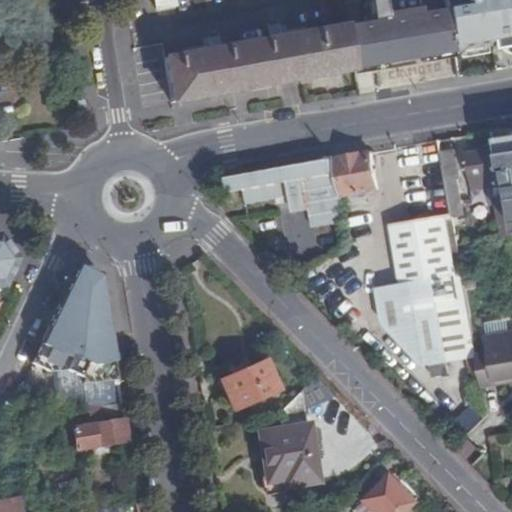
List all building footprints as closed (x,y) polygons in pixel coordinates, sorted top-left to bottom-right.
[(181,0),(161,0),(163,10),(182,7),(181,0)] [(381,0),(366,0),(371,24),(384,22),(381,0)] [(511,0),(450,0),(453,11),(460,53),(497,47),(498,51),(511,48),(511,0)] [(371,24),(354,27),(355,31),(361,70),(460,53),(453,11),(384,22),(371,24)] [(177,101),(361,71),(361,70),(355,31),(327,36),(171,61),(177,101)] [(496,218),(511,215),(511,210),(507,183),(504,170),(502,171),(497,148),(462,154),(469,187),(497,182),(498,186),(495,186),(496,194),(493,195),(492,199),(496,218)] [(453,150),(441,152),(449,201),(459,199),(455,177),(458,177),(453,150)] [(380,194),(372,152),(336,159),(342,201),(380,194)] [(342,201),(336,159),(262,172),(228,178),(231,193),(246,190),(248,205),(294,197),(297,213),(312,210),(315,228),(345,223),(342,201)] [(423,369),(478,359),(476,351),(458,246),(452,218),(373,234),(385,293),(367,297),(374,330),(423,369)] [(0,284),(4,284),(17,257),(0,235),(0,284)] [(100,279),(78,269),(55,316),(34,361),(50,369),(75,375),(74,380),(94,384),(105,382),(112,419),(123,422),(100,279)] [(490,348),(476,351),(478,359),(482,386),(511,380),(511,330),(488,335),(490,348)] [(269,364),(222,381),(233,409),(280,391),(273,374),(269,364)] [(303,425),(297,385),(273,417),(275,430),(257,433),(266,492),(317,483),(309,432),(308,424),(303,425)] [(67,395),(63,407),(76,410),(91,414),(94,402),(67,395)] [(454,423),(466,434),(484,415),(473,404),(454,423)] [(72,428),(126,442),(123,422),(112,419),(91,414),(76,410),(72,428)] [(395,488),(379,472),(342,508),(346,511),(396,511),(408,501),(395,488)] [(22,511),(20,499),(0,502),(0,511),(22,511)]
